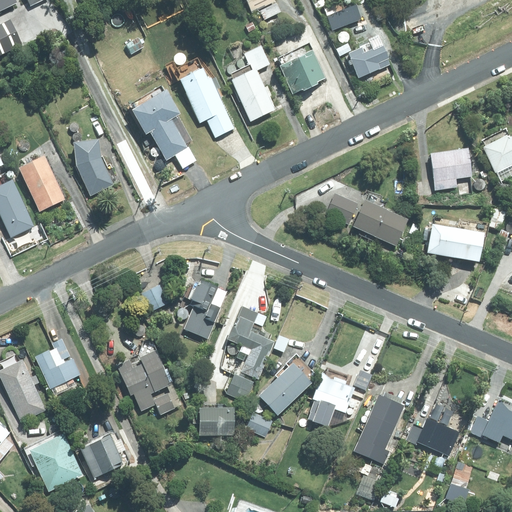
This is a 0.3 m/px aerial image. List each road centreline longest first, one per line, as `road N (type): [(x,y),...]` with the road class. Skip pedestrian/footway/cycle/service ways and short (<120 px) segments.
road 1 (residential): [(197,206),(511,50)]
road 2 (residential): [(511,354),(222,228),(197,206)]
road 3 (residential): [(0,302),(197,206)]
